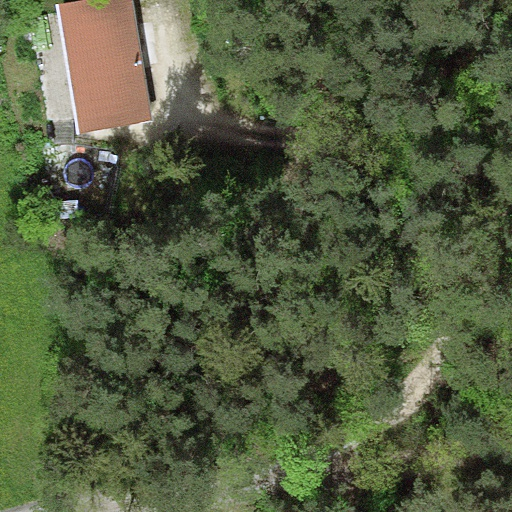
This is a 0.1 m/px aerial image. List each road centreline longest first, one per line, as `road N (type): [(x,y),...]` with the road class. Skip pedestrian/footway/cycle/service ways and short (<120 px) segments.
road 1 (track): [(119,511),(289,463),(403,395),(435,355),(464,273),(401,175),(232,162)]
road 2 (track): [(511,446),(353,483),(289,463)]
